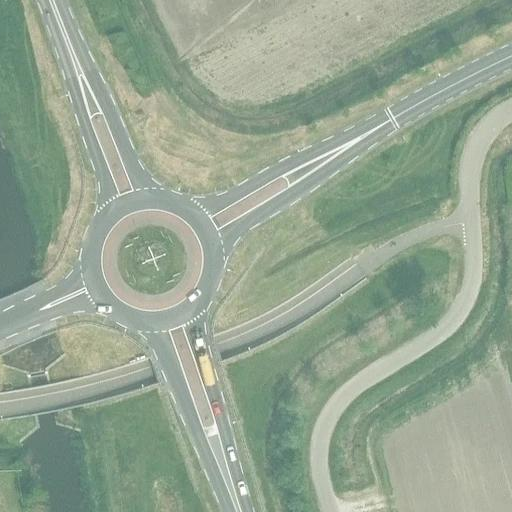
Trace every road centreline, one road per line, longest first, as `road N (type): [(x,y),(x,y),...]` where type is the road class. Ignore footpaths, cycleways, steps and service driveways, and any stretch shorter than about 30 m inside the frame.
road 1 (unclassified): [(472,222),(473,272),(463,307),(446,328),(360,378),(321,423),(316,446),(332,511)]
road 2 (primary): [(48,0),(114,209)]
road 3 (primary): [(144,197),(107,99),(53,0)]
road 4 (primary): [(150,318),(231,493)]
road 5 (primary): [(231,493),(226,432),(188,307)]
road 6 (secondary): [(344,144),(511,55)]
road 7 (secondary): [(344,144),(285,164),(204,208),(188,208)]
road 8 (secondary): [(211,242),(303,186),(344,144)]
road 9 (unclassified): [(472,222),(472,152),(484,129),(511,107)]
